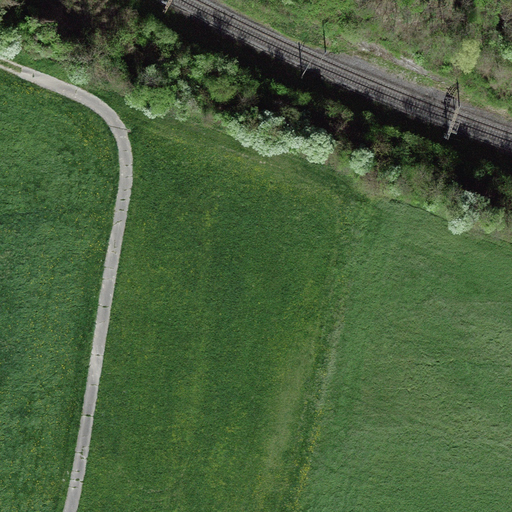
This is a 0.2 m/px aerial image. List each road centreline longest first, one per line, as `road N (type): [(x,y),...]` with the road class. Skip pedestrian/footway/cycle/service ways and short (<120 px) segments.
road 1 (track): [(105,113),(163,121),(352,186),(270,511)]
road 2 (track): [(71,511),(126,154),(105,113),(0,62)]
